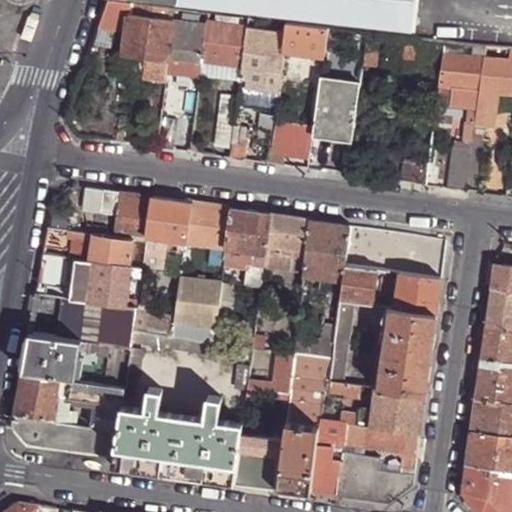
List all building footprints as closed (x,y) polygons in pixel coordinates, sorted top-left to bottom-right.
[(113,0),(104,0),(101,11),(129,15),(129,13),(172,19),(173,17),(174,8),(113,0)] [(206,0),(415,25),(417,0),(206,0)] [(183,10),(182,18),(198,20),(200,12),(183,10)] [(101,11),(96,27),(127,31),(124,50),(145,53),(143,72),(165,76),(166,70),(168,56),(172,19),(129,13),(129,15),(101,11)] [(237,16),(218,14),(217,23),(236,25),(237,16)] [(172,19),(168,56),(202,61),(207,21),(198,20),(182,18),(173,17),(172,19)] [(207,21),(202,61),(242,66),(246,27),(236,25),(217,23),(207,21)] [(327,28),(287,23),(286,31),(284,51),(323,57),(327,28)] [(246,27),(242,66),(241,76),(246,76),(245,85),(278,89),(284,51),(286,31),(246,27)] [(387,36),(366,34),(366,41),(380,43),(387,42),(387,36)] [(413,38),(387,36),(387,42),(384,67),(420,72),(424,40),(413,38)] [(366,41),(362,65),(376,66),(380,43),(366,41)] [(445,42),(433,41),(431,58),(436,58),(443,59),(445,42)] [(461,44),(445,42),(443,59),(441,71),(439,86),(452,87),(450,103),(468,105),(477,106),(484,57),(472,56),(460,55),(461,44)] [(473,45),(472,56),(484,57),(485,46),(473,45)] [(508,59),(484,57),(477,106),(474,122),(474,124),(484,125),(494,126),(497,107),(500,92),(511,93),(511,48),(510,48),(508,59)] [(202,61),(168,56),(166,70),(201,74),(202,61)] [(242,66),(202,61),(201,74),(240,80),(241,76),(242,66)] [(419,83),(420,72),(384,67),(382,78),(419,83)] [(439,86),(441,71),(435,70),(428,69),(425,85),(439,88),(439,86)] [(360,83),(320,77),(313,127),(313,129),(337,132),(336,138),(352,140),(360,83)] [(452,87),(439,86),(439,88),(437,102),(450,103),(452,87)] [(237,104),(238,96),(222,94),(215,145),(231,147),(234,125),(237,104)] [(243,104),(237,104),(234,125),(240,126),(243,104)] [(474,122),(477,106),(468,105),(466,121),(474,122)] [(161,115),(157,146),(173,148),(177,117),(167,115),(161,115)] [(313,129),(313,127),(274,121),(269,153),(309,160),(312,134),(313,129)] [(454,146),(448,188),(465,190),(474,124),(474,122),(466,121),(462,147),(454,146)] [(484,125),(474,124),(465,190),(480,192),(487,140),(482,139),(484,125)] [(234,125),(231,147),(230,157),(245,159),(250,127),(240,126),(234,125)] [(337,132),(313,129),(312,134),(336,138),(337,132)] [(405,158),(429,161),(431,141),(408,137),(405,158)] [(350,152),(349,163),(348,164),(367,168),(369,156),(350,152)] [(401,181),(426,185),(429,161),(405,158),(401,181)] [(118,213),(121,191),(105,189),(101,211),(118,213)] [(147,235),(153,196),(121,191),(118,213),(114,236),(135,239),(146,240),(147,235)] [(155,237),(187,241),(192,201),(153,196),(147,235),(155,237)] [(226,247),(232,207),(192,201),(187,241),(226,247)] [(264,266),(271,212),(232,207),(226,247),(224,263),(234,265),(235,261),(264,266)] [(304,272),(311,218),(271,212),(264,266),(304,272)] [(347,245),(351,224),(311,218),(304,272),(304,274),(322,276),(343,279),(345,264),(347,245)] [(70,230),(71,223),(62,222),(62,224),(61,229),(70,230)] [(71,231),(79,232),(79,225),(71,223),(70,230),(71,231)] [(385,229),(351,224),(347,245),(381,249),(385,229)] [(94,233),(105,235),(106,228),(88,226),(87,233),(94,233)] [(71,238),(71,231),(70,230),(61,229),(48,228),(45,247),(75,251),(77,239),(71,238)] [(399,231),(385,229),(381,249),(382,253),(390,254),(395,255),(399,231)] [(94,233),(87,233),(79,232),(71,231),(71,238),(77,239),(92,241),(94,233)] [(445,237),(399,231),(395,255),(392,271),(401,272),(443,278),(448,243),(445,237)] [(130,265),(135,239),(114,236),(105,235),(94,233),(92,241),(89,260),(94,260),(130,265)] [(153,249),(155,237),(147,235),(146,240),(145,248),(153,249)] [(381,249),(347,245),(345,264),(379,269),(388,270),(390,254),(382,253),(381,249)] [(144,258),(154,259),(156,250),(153,249),(145,248),(144,258)] [(67,272),(69,257),(43,254),(41,269),(67,272)] [(90,288),(94,260),(89,260),(77,258),(75,274),(84,276),(82,287),(90,288)] [(144,258),(142,267),(152,268),(154,259),(144,258)] [(511,265),(502,264),(502,260),(495,259),(492,287),(511,290),(511,265)] [(88,300),(127,305),(131,274),(132,266),(130,265),(94,260),(90,288),(88,300)] [(374,297),(379,269),(345,264),(343,279),(340,298),(355,301),(373,303),(374,297)] [(131,274),(141,275),(142,267),(132,266),(131,274)] [(438,312),(443,278),(401,272),(396,307),(438,312)] [(320,287),(322,276),(304,274),(303,284),(303,286),(320,287)] [(174,336),(214,342),(219,301),(221,282),(181,276),(176,317),(174,336)] [(36,293),(62,297),(65,282),(39,278),(36,293)] [(511,290),(492,287),(487,321),(511,324),(511,290)] [(333,357),(340,298),(334,298),(334,289),(325,288),(318,340),(296,338),(295,353),(333,357)] [(343,381),(355,301),(340,298),(333,357),(330,379),(332,379),(343,381)] [(131,346),(132,341),(134,329),(136,312),(137,306),(127,305),(88,300),(82,339),(112,343),(131,346)] [(214,342),(228,344),(233,304),(219,301),(214,342)] [(426,393),(438,312),(396,307),(393,306),(386,347),(385,353),(381,387),(426,393)] [(136,312),(134,329),(174,336),(176,317),(136,312)] [(511,324),(487,321),(482,357),(511,361),(511,324)] [(251,360),(253,348),(228,344),(214,342),(174,336),(134,329),(132,341),(251,360)] [(253,348),(266,349),(267,334),(255,332),(253,348)] [(76,380),(82,339),(38,333),(29,333),(23,372),(73,379),(76,380)] [(76,380),(106,384),(112,343),(82,339),(76,380)] [(106,384),(125,387),(128,370),(131,348),(131,346),(112,343),(106,384)] [(131,348),(128,370),(139,372),(142,349),(131,348)] [(295,353),(266,349),(253,348),(251,360),(250,366),(247,388),(247,398),(289,403),(295,353)] [(330,379),(333,357),(295,353),(289,403),(286,421),(320,427),(321,418),(326,388),(327,379),(330,379)] [(511,361),(482,357),(476,397),(511,402),(511,361)] [(247,388),(250,366),(239,365),(236,387),(247,388)] [(73,379),(23,372),(15,412),(56,418),(60,394),(70,395),(73,379)] [(119,427),(123,405),(125,387),(106,384),(76,380),(73,379),(70,395),(70,396),(71,397),(74,397),(101,401),(101,406),(98,418),(98,424),(119,427)] [(362,384),(343,381),(332,379),(330,389),(330,391),(345,393),(344,398),(360,400),(362,384)] [(235,478),(241,435),(243,421),(219,418),(222,396),(209,394),(205,416),(160,410),(163,388),(149,386),(146,408),(123,405),(119,427),(115,456),(114,461),(147,466),(148,460),(175,463),(174,470),(235,478)] [(421,432),(426,393),(381,387),(377,386),(372,420),(371,425),(421,432)] [(70,396),(70,395),(60,394),(56,418),(68,420),(69,414),(71,397),(70,396)] [(337,417),(339,397),(328,395),(325,416),(337,417)] [(96,405),(101,406),(101,401),(74,397),(73,402),(96,405)] [(511,402),(476,397),(472,429),(511,434),(511,402)] [(29,444),(115,456),(119,427),(98,424),(93,423),(73,421),(68,420),(56,418),(15,412),(12,427),(29,444)] [(346,422),(341,421),(321,418),(320,427),(318,443),(343,446),(344,442),(346,422)] [(318,443),(320,427),(286,421),(284,440),(278,488),(312,492),(312,491),(314,474),(318,443)] [(416,469),(421,432),(371,425),(366,425),(349,422),(346,422),(344,442),(398,450),(403,455),(401,467),(416,469)] [(511,468),(511,434),(472,429),(467,462),(511,468)] [(235,481),(278,488),(284,440),(241,435),(235,478),(235,481)] [(334,460),(341,461),(342,453),(336,452),(334,455),(334,460)] [(414,485),(416,474),(401,473),(380,469),(382,458),(342,452),(342,453),(341,461),(339,477),(337,495),(389,502),(414,485)] [(147,466),(174,470),(175,463),(148,460),(147,466)] [(329,476),(339,477),(341,461),(334,460),(331,460),(329,476)] [(511,511),(511,468),(467,462),(463,490),(479,511),(511,511)] [(312,491),(337,495),(339,477),(329,476),(314,474),(312,491)] [(1,511),(41,511),(43,504),(21,501),(1,511)]
